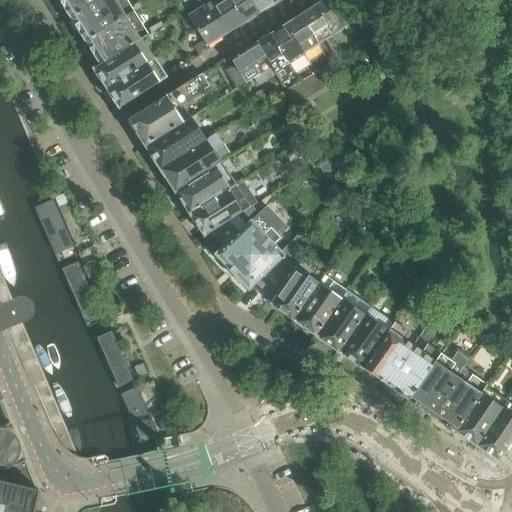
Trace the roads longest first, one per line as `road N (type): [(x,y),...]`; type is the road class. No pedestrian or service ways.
road 1 (residential): [(110,122),(301,0)]
road 2 (residential): [(189,333),(75,142)]
road 3 (residential): [(110,122),(229,303)]
road 4 (tertiary): [(110,478),(75,482),(56,472),(0,348)]
road 5 (residential): [(229,303),(353,384),(342,422)]
road 6 (tertiary): [(480,511),(392,447),(342,422)]
road 7 (residential): [(75,142),(0,2)]
road 8 (residential): [(36,0),(110,122)]
road 9 (residential): [(248,441),(189,333)]
